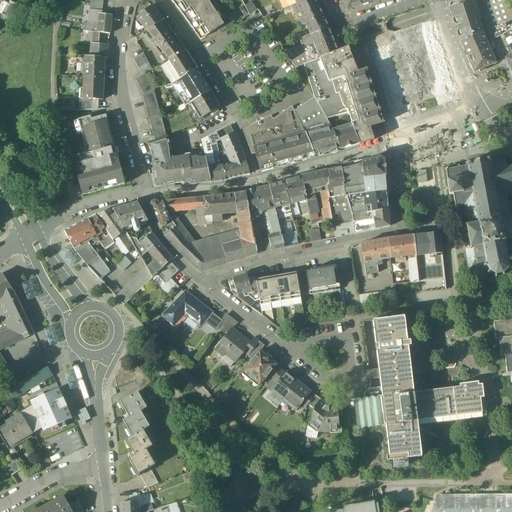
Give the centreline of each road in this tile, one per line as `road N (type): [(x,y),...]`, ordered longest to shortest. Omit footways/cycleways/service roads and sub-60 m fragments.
road 1 (residential): [(144,196),(117,86),(124,0)]
road 2 (residential): [(358,22),(391,128),(474,100)]
road 3 (residential): [(204,282),(353,240)]
road 4 (residential): [(283,345),(328,379),(351,367),(349,344),(336,341)]
